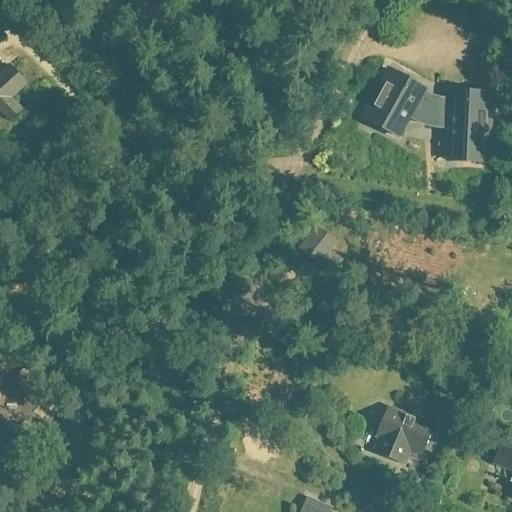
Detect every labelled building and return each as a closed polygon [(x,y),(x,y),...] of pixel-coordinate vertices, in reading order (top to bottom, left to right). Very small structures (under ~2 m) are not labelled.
[(0,110),(9,121),(21,110),(10,98),(26,83),(9,66),(0,74),(0,110)] [(442,99),(430,96),(423,92),(424,89),(388,69),(366,110),(383,119),(379,126),(398,137),(410,115),(421,121),(436,126),(449,126),(448,145),(460,146),(459,161),(489,163),(492,94),(451,92),(451,100),(442,99)] [(319,259),(326,250),(329,252),(336,243),(317,227),(303,245),(319,259)] [(442,431),(433,427),(434,426),(387,407),(375,436),(380,437),(373,452),(402,464),(408,449),(422,455),(424,451),(432,454),(442,431)] [(511,444),(502,440),(494,460),(511,467),(511,479),(506,495),(511,497),(511,444)] [(50,451),(41,498),(64,502),(73,455),(50,451)] [(325,511),(327,507),(307,498),(301,511),(325,511)]
